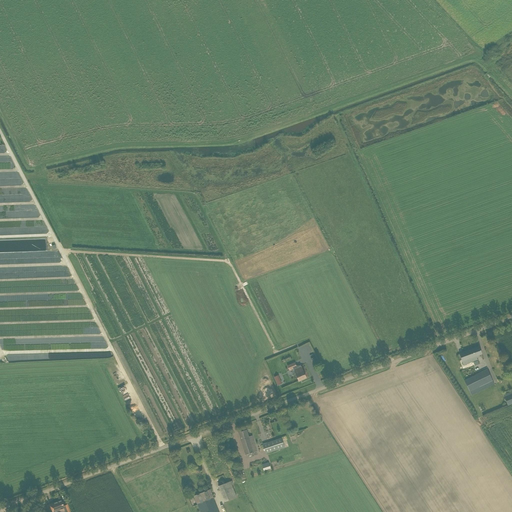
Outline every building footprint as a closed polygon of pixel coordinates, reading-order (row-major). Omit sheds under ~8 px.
[(463,366),(473,362),(475,366),(479,364),(478,361),(478,360),(476,357),(482,355),(479,347),(459,354),(463,366)] [(298,366),(297,365),(296,366),(295,362),(287,365),(290,370),(293,369),(299,381),(306,378),(300,365),(298,366)] [(487,369),(464,380),(472,396),(494,384),(487,369)] [(246,430),(238,432),(245,455),(257,451),(252,435),(249,437),(246,430)] [(266,454),(285,448),(281,438),(262,444),(266,454)] [(270,468),(268,462),(262,464),(264,470),(270,468)] [(225,502),(237,497),(230,481),(219,486),(225,502)] [(210,490),(194,496),(196,501),(200,511),(217,511),(212,498),(213,498),(210,490)] [(52,511),(70,511),(68,506),(64,507),(62,501),(50,505),(52,511)]
